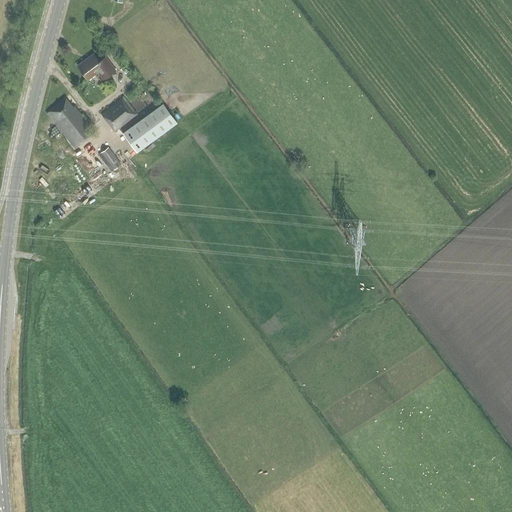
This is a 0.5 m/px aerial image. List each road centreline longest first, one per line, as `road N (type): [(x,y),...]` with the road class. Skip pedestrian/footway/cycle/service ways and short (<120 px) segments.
road 1 (secondary): [(2,285),(29,117),(60,0)]
road 2 (secondary): [(1,432),(2,285)]
